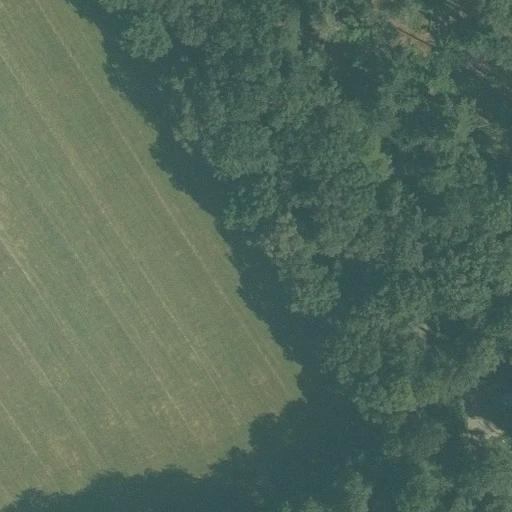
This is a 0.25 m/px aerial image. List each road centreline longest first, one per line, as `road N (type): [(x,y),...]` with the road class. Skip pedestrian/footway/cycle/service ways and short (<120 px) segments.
road 1 (unclassified): [(490,430),(203,0)]
road 2 (unclassified): [(352,511),(490,430)]
